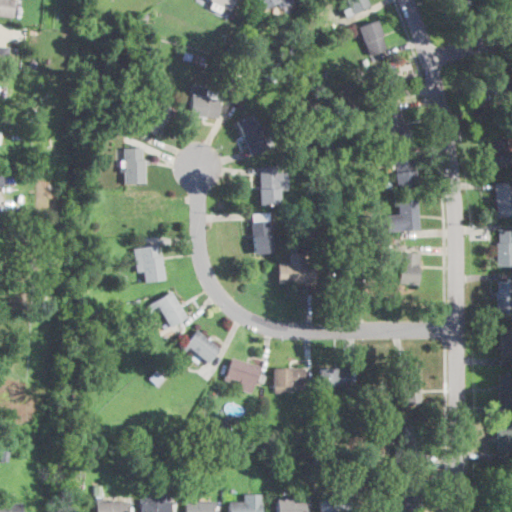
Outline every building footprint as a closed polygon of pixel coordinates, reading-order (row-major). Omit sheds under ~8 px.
[(13,0),(0,0),(0,15),(12,16),(13,0)] [(234,0),(229,10),(222,7),(219,13),(209,8),(212,1),(210,0),(234,0)] [(291,0),(292,1),(288,4),(279,8),(276,2),(261,9),(257,0),(291,0)] [(352,13),(350,15),(343,0),(366,0),(369,6),(352,13)] [(468,0),(470,4),(451,12),(446,0),(468,0)] [(148,17),(146,23),(139,20),(139,19),(137,18),(139,13),(148,17)] [(386,48),(367,55),(356,28),(375,20),(386,48)] [(312,37),(304,40),(301,33),(309,30),(312,37)] [(245,35),(243,51),(234,49),(234,52),(227,51),(228,45),(223,44),(224,37),(236,38),(237,34),(245,35)] [(0,46),(9,47),(7,66),(0,65),(0,46)] [(208,57),(206,68),(189,63),(190,60),(184,58),(185,51),(208,57)] [(282,55),(278,64),(265,59),(268,51),(282,55)] [(400,92),(379,98),(371,70),(391,63),(400,92)] [(328,75),(314,79),(312,74),(326,70),(328,75)] [(277,77),(274,82),(263,76),(266,71),(277,77)] [(253,76),(251,82),(243,79),(245,73),(253,76)] [(511,95),(479,104),(473,83),(505,74),(511,95)] [(143,92),(138,96),(132,89),(137,85),(143,92)] [(218,113),(217,118),(188,115),(190,97),(219,100),(218,113)] [(160,127),(151,135),(137,119),(159,99),(174,114),(160,127)] [(101,110),(97,116),(92,113),(95,107),(101,110)] [(409,142),(390,148),(381,116),(400,110),(409,142)] [(267,149),(250,157),(234,121),(251,114),(267,149)] [(103,127),(100,136),(93,133),(96,125),(103,127)] [(509,167),(488,169),(484,138),(505,135),(509,167)] [(341,156),(325,157),(324,147),(340,145),(341,156)] [(141,149),(141,160),(144,160),(144,184),(123,184),(123,172),(119,172),(118,160),(122,160),(122,148),(141,148),(141,149)] [(400,189),(396,189),(392,158),(411,156),(415,187),(400,189)] [(318,158),(318,167),(310,167),(310,158),(318,158)] [(277,166),(277,173),(287,173),(287,189),(279,190),(279,204),(259,204),(258,167),(277,166)] [(511,181),(511,216),(495,218),(493,183),(511,181)] [(151,195),(151,203),(151,213),(156,213),(156,231),(132,231),(132,214),(108,213),(108,199),(132,199),(132,195),(151,195)] [(416,199),(417,215),(419,229),(387,232),(385,216),(398,215),(397,206),(394,206),(393,200),(416,199)] [(271,252),(252,254),(249,223),(251,223),(250,214),(268,212),(269,221),(268,221),(271,252)] [(511,230),(511,266),(495,266),(495,243),(497,243),(497,231),(511,230)] [(383,250),(383,253),(371,253),(371,243),(383,243),(383,250)] [(156,245),(158,257),(161,256),(164,279),(144,282),(142,271),(135,272),(132,248),(156,245)] [(417,267),(416,286),(396,285),(398,256),(398,252),(418,253),(417,267)] [(313,263),(313,283),(276,283),(276,263),(288,263),(288,253),(303,253),(303,263),(313,263)] [(343,282),(327,282),(327,263),(358,262),(359,281),(343,282)] [(126,283),(116,285),(115,277),(125,275),(126,283)] [(511,313),(495,313),(494,292),(497,292),(497,282),(511,281),(511,313)] [(30,284),(28,313),(11,311),(12,303),(18,304),(20,283),(30,284)] [(178,305),(180,308),(185,317),(168,327),(156,307),(148,312),(145,306),(169,291),(178,305)] [(511,356),(499,357),(498,326),(511,326),(511,356)] [(210,341),(219,349),(207,363),(188,348),(185,351),(181,347),(195,330),(210,341)] [(259,366),(253,386),(229,379),(228,382),(222,380),(229,357),(259,366)] [(156,385),(148,379),(165,358),(173,365),(156,385)] [(349,386),(318,387),(317,367),(335,367),(348,367),(349,386)] [(284,393),(272,393),(272,368),(291,368),(304,368),(304,386),(285,386),(285,390),(284,390),(284,393)] [(419,402),(401,405),(396,370),(415,368),(419,402)] [(511,405),(497,405),(497,388),(496,374),(511,373),(511,405)] [(511,421),(511,451),(495,451),(496,421),(511,421)] [(393,463),(393,447),(400,447),(400,424),(419,424),(420,463),(393,463)] [(313,427),(312,440),(304,440),(304,427),(313,427)] [(172,459),(164,459),(164,449),(172,449),(172,459)] [(0,450),(8,451),(7,462),(0,460),(0,450)] [(324,451),(324,465),(314,465),(314,451),(324,451)] [(366,483),(366,491),(358,491),(358,482),(366,483)] [(419,482),(419,496),(419,511),(391,511),(391,496),(403,496),(403,492),(399,492),(399,482),(419,482)] [(101,495),(93,496),(92,486),(101,485),(101,495)] [(164,497),(164,501),(170,501),(170,511),(139,511),(139,497),(142,497),(142,485),(164,485),(164,497)] [(511,494),(511,511),(499,511),(502,493),(511,494)] [(228,511),(228,501),(243,501),(243,494),(261,494),(261,511),(228,511)] [(190,497),(190,502),(214,502),(214,511),(184,511),(184,497),(190,497)] [(317,511),(317,499),(349,497),(349,511),(317,511)] [(100,498),(100,502),(125,502),(125,511),(95,511),(95,498),(100,498)] [(276,511),(276,500),(305,500),(305,511),(276,511)] [(21,505),(21,511),(0,511),(0,502),(21,503),(21,505)]
